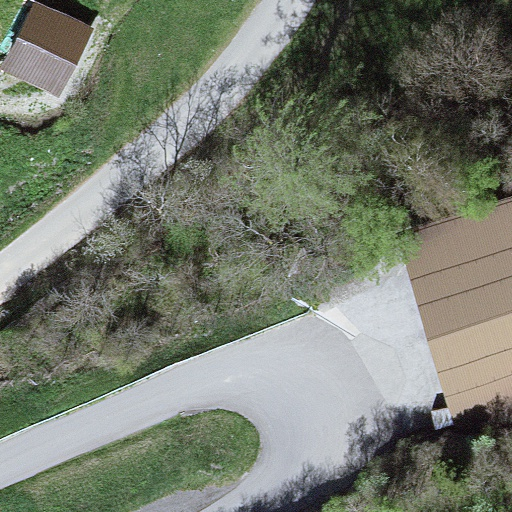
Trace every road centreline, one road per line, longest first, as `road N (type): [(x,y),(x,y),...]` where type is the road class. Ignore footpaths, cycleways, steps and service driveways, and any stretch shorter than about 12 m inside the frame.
road 1 (unclassified): [(0,477),(120,417),(243,390),(304,430),(287,490),(243,511)]
road 2 (residential): [(0,300),(133,197),(299,0)]
